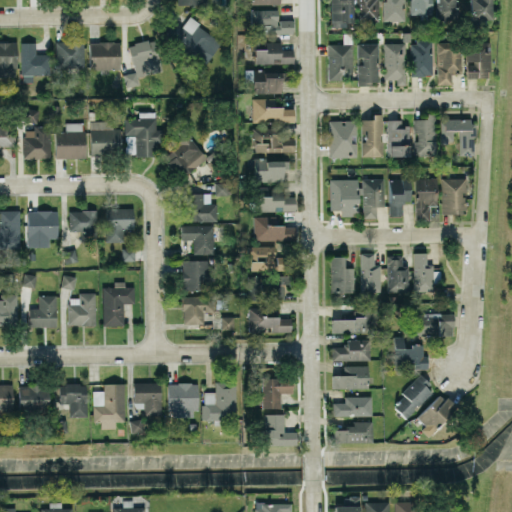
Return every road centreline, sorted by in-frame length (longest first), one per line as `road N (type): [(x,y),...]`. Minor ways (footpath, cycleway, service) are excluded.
road 1 (residential): [(315,451),(309,0)]
road 2 (residential): [(0,355),(314,349)]
road 3 (residential): [(157,353),(155,212),(146,187),(0,186)]
road 4 (residential): [(456,371),(472,346),(486,98)]
road 5 (residential): [(486,98),(311,98)]
road 6 (residential): [(478,236),(312,236)]
road 7 (residential): [(0,16),(136,16),(147,0)]
